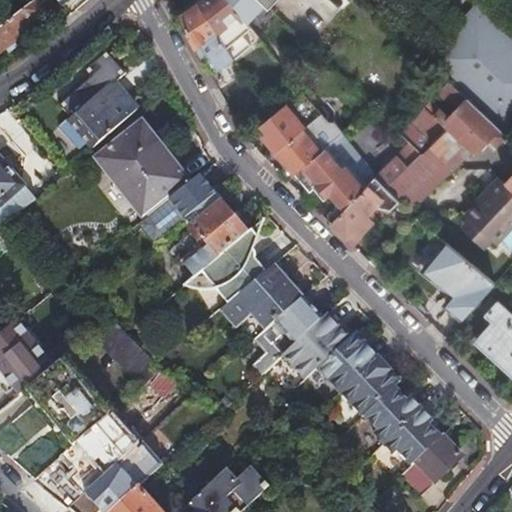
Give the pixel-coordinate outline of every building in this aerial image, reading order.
[(50,18),(63,8),(62,8),(55,0),(35,0),(0,27),(0,53),(2,52),(16,41),(48,16),(50,18)] [(55,0),(62,8),(71,2),(72,0),(55,0)] [(198,3),(216,32),(230,53),(234,59),(259,39),(242,18),(227,0),(201,0),(198,3)] [(227,0),(242,18),(263,1),(261,0),(227,0)] [(198,3),(179,17),(194,47),(200,43),(201,45),(202,49),(208,58),(216,71),(234,59),(230,53),(216,32),(198,3)] [(511,38),(477,5),(427,59),(449,80),(506,133),(511,127),(511,38)] [(16,41),(2,52),(5,57),(19,46),(16,41)] [(200,43),(194,47),(202,61),(208,58),(202,49),(201,45),(200,43)] [(101,141),(138,108),(115,82),(126,71),(107,50),(85,69),(91,76),(60,103),(71,115),(92,139),(97,144),(101,141)] [(294,80),(301,88),(309,80),(301,73),(294,80)] [(508,138),(507,137),(508,135),(506,133),(449,80),(441,89),(459,106),(452,113),(449,116),(431,99),(424,106),(447,128),(476,153),(480,149),(489,140),(496,147),(497,147),(505,138),(507,140),(508,138)] [(262,137),(274,151),(320,113),(300,91),(270,115),(260,124),(267,133),(262,137)] [(410,141),(422,152),(447,128),(424,106),(402,133),(410,141)] [(293,174),(299,169),(341,133),(333,123),(328,123),(320,113),(274,151),(293,174)] [(92,139),(71,115),(60,125),(81,148),(92,139)] [(148,217),(170,199),(191,182),(142,120),(99,155),(148,217)] [(422,152),(446,176),(472,151),(475,154),(476,153),(447,128),(422,152)] [(329,193),(343,209),(360,192),(374,177),(376,174),(341,133),(299,169),(323,198),(329,193)] [(410,141),(396,155),(408,166),(422,152),(410,141)] [(399,201),(409,211),(446,176),(422,152),(408,166),(386,188),(399,201)] [(386,188),(408,166),(396,155),(381,169),(376,174),(374,177),(386,188)] [(0,229),(16,216),(36,198),(0,157),(0,229)] [(168,217),(175,226),(183,221),(217,194),(201,174),(191,182),(170,199),(182,215),(178,218),(174,213),(168,217)] [(354,229),(358,233),(361,234),(371,222),(371,221),(370,220),(374,215),(370,210),(375,204),(389,211),(399,201),(386,188),(374,177),(360,192),(343,209),(334,219),(331,223),(346,238),(354,229)] [(477,200),(478,201),(482,205),(503,181),(498,177),(477,200)] [(476,204),(499,226),(511,210),(511,189),(506,184),(503,181),(482,205),(478,201),(476,204)] [(217,194),(183,221),(198,239),(202,235),(220,255),(249,232),(221,201),(222,200),(217,194)] [(489,237),(499,226),(476,204),(465,215),(469,219),(489,237)] [(511,210),(499,226),(507,233),(511,227),(511,210)] [(481,246),(489,237),(469,219),(461,228),(481,246)] [(496,244),(507,233),(499,226),(489,237),(492,240),(496,244)] [(346,238),(350,242),(358,233),(354,229),(346,238)] [(219,288),(231,302),(267,272),(256,260),(257,255),(254,252),(259,238),(252,230),(249,232),(220,255),(202,270),(194,277),(201,288),(210,289),(219,288)] [(492,240),(489,237),(481,246),(483,249),(492,240)] [(445,301),(463,317),(495,282),(468,261),(451,247),(441,238),(437,242),(443,247),(426,265),(450,288),(447,291),(451,295),(450,296),(448,298),(446,300),(445,301)] [(417,263),(447,291),(450,288),(426,265),(443,247),(437,242),(436,243),(435,244),(433,246),(432,247),(431,248),(417,263)] [(183,273),(189,281),(194,277),(202,270),(196,262),(183,273)] [(256,312),(269,327),(275,321),(303,296),(304,295),(275,265),(267,272),(231,302),(221,310),(238,328),(256,312)] [(189,281),(186,283),(187,284),(193,287),(201,288),(194,277),(189,281)] [(262,374),(283,354),(322,317),(303,296),(275,321),(269,327),(265,330),(254,340),(253,341),(265,354),(251,365),(260,375),(262,374)] [(497,301),(483,316),(490,322),(477,338),(511,370),(511,314),(504,307),(497,301)] [(317,366),(361,415),(363,414),(394,386),(400,381),(400,380),(355,331),(349,337),(327,313),(322,317),(283,354),(305,377),(317,366)] [(0,366),(32,341),(16,322),(0,334),(0,366)] [(511,370),(477,338),(473,342),(511,377),(511,370)] [(32,341),(0,366),(0,378),(9,390),(47,359),(32,341)] [(62,360),(108,416),(113,411),(67,356),(62,360)] [(28,388),(75,444),(108,416),(62,360),(28,388)] [(396,450),(411,465),(441,436),(429,423),(432,420),(410,395),(406,399),(394,386),(363,414),(376,428),(372,432),(392,453),(396,450)] [(21,394),(68,450),(75,444),(28,388),(21,394)] [(411,465),(400,475),(420,496),(447,470),(446,469),(462,454),(443,434),(441,436),(411,465)] [(102,511),(160,511),(117,464),(98,481),(85,493),(102,511)] [(235,511),(235,508),(237,507),(241,511),(269,486),(250,465),(237,478),(226,466),(178,511),(235,511)] [(447,470),(420,496),(421,497),(448,471),(447,470)]
